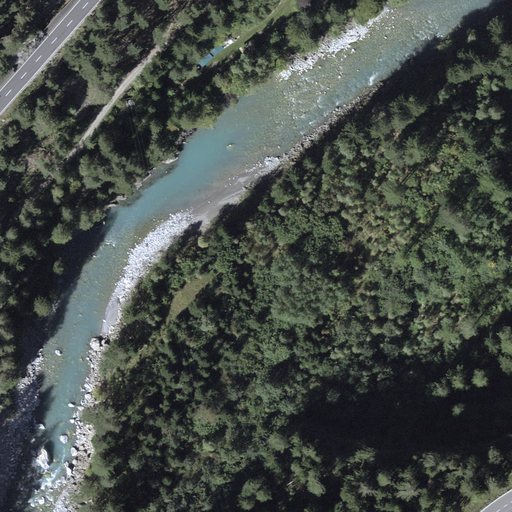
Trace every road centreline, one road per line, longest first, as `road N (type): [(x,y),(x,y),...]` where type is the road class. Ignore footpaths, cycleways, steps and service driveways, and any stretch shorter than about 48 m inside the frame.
road 1 (track): [(210,0),(145,57),(71,156),(32,190),(0,247)]
road 2 (primary): [(0,99),(87,0)]
